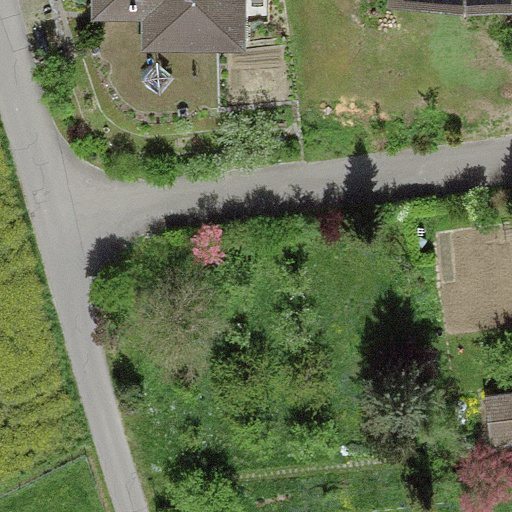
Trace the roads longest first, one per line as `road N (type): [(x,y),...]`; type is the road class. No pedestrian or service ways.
road 1 (residential): [(511,149),(155,190),(55,217)]
road 2 (residential): [(55,217),(135,511)]
road 3 (residential): [(55,217),(0,26)]
